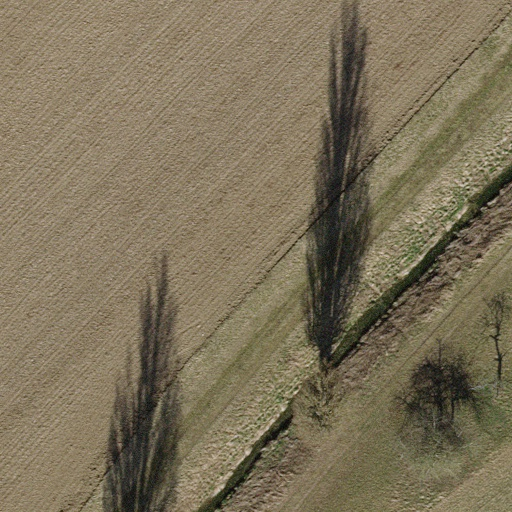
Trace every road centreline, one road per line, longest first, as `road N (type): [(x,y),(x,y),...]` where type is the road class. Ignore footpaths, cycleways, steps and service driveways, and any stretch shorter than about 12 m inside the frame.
road 1 (track): [(511,89),(226,391),(136,511)]
road 2 (track): [(288,511),(339,443),(511,257)]
